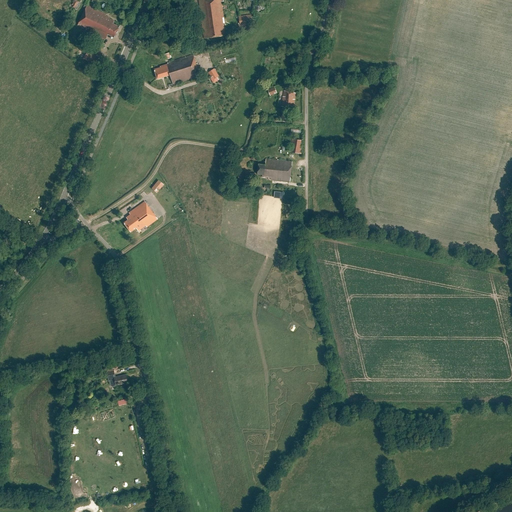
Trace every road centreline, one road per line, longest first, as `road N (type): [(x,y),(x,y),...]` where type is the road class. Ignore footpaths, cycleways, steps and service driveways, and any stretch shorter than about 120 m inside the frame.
road 1 (unclassified): [(179,511),(119,261),(94,233)]
road 2 (track): [(306,123),(258,123),(246,151),(174,144),(145,183),(86,223)]
road 3 (unclassified): [(305,232),(307,71),(330,0)]
road 4 (secondary): [(65,194),(148,0)]
road 5 (track): [(305,232),(511,267)]
